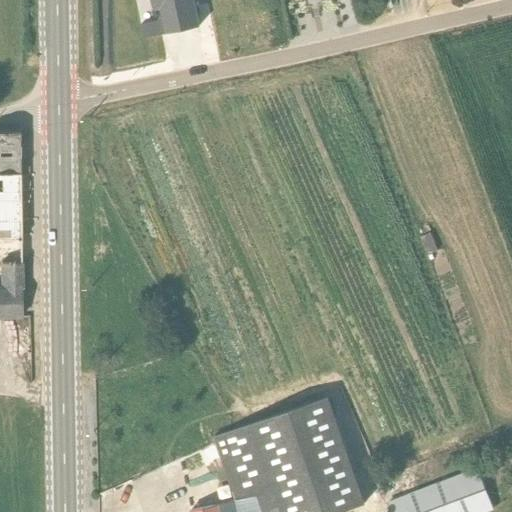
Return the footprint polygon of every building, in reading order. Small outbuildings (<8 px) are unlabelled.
[(140,26),(143,38),(199,27),(193,0),(151,0),(153,10),(160,11),(156,22),(140,26)] [(0,173),(18,173),(18,131),(0,131),(0,173)] [(0,317),(21,317),(18,173),(0,173),(0,317)] [(261,511),(342,511),(364,504),(365,503),(327,397),(210,438),(234,500),(256,495),(261,511)] [(387,505),(389,511),(487,511),(495,509),(478,468),(418,490),(410,469),(374,482),(383,506),(387,505)] [(188,511),(261,511),(256,495),(234,500),(188,510),(188,511)]
